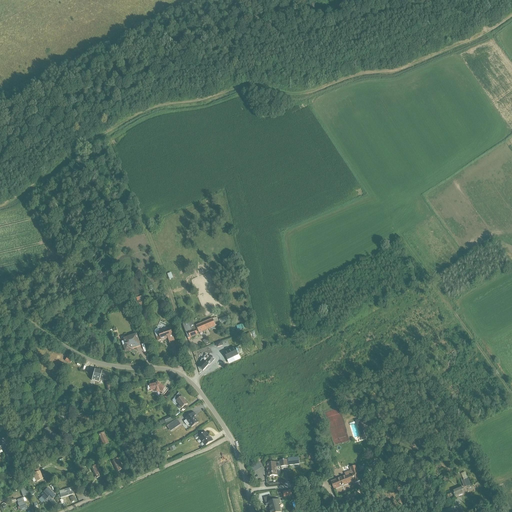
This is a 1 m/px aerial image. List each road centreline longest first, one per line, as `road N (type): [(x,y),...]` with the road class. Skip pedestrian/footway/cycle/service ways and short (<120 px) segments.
road 1 (unclassified): [(229,437),(179,374),(85,357)]
road 2 (track): [(192,384),(196,373),(145,226)]
road 3 (residential): [(229,437),(88,500)]
road 4 (track): [(435,284),(511,395)]
